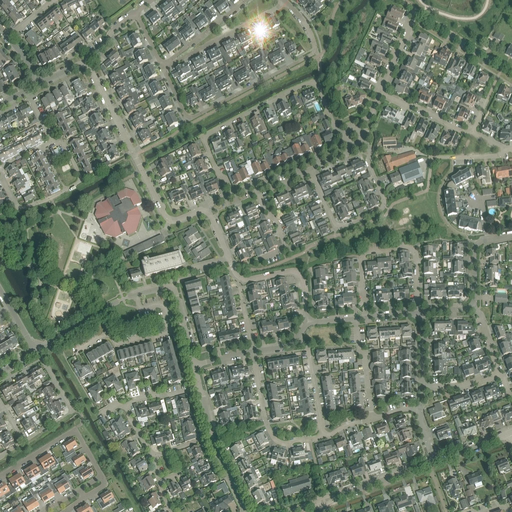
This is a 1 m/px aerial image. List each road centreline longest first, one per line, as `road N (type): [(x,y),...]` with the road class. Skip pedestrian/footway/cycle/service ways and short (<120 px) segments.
road 1 (residential): [(284,1),(317,51),(254,86),(187,120),(162,67)]
road 2 (residential): [(234,193),(204,137),(217,128),(315,81),(345,135)]
road 3 (unclassified): [(206,211),(175,220),(164,215),(85,65)]
road 4 (residential): [(420,313),(414,250),(407,246),(361,252),(365,318)]
road 5 (unclassified): [(306,322),(302,277),(288,271),(241,278),(206,211)]
road 6 (residential): [(311,172),(337,225),(378,211),(384,199),(362,143)]
road 7 (tertiary): [(281,511),(434,462)]
road 8 (residential): [(253,352),(272,437),(324,437)]
road 9 (residential): [(284,1),(162,67)]
road 10 (residential): [(0,476),(71,432),(101,476)]
road 11 (residential): [(23,443),(72,410),(39,351)]
